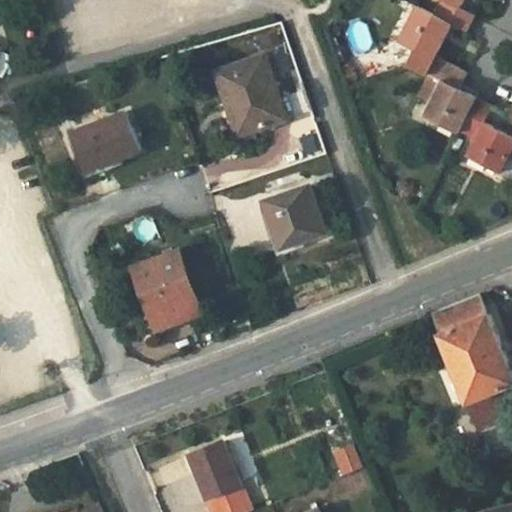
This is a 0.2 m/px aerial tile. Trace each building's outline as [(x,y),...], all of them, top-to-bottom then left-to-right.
[(426,72),(435,55),(451,23),(467,31),(476,13),(460,6),(448,0),(443,0),(436,15),(418,6),(401,39),(417,47),(409,64),(426,72)] [(239,103),(249,131),(287,118),(265,54),(217,70),(229,106),(239,103)] [(435,55),(426,72),(442,80),(426,113),(459,129),(475,97),(459,88),(468,72),(435,55)] [(511,135),(501,130),(485,122),(493,106),(475,97),(459,129),(476,138),(469,155),(502,170),(510,156),(511,157),(511,135)] [(240,134),(249,131),(239,103),(229,106),(240,134)] [(511,107),(501,130),(511,135),(511,107)] [(126,112),(73,132),(87,168),(114,158),(141,148),(126,112)] [(116,166),(114,158),(87,168),(91,176),(116,166)] [(13,166),(0,170),(15,212),(27,208),(13,166)] [(326,232),(310,185),(265,202),(282,248),(326,232)] [(34,244),(47,239),(35,211),(22,216),(34,244)] [(139,266),(139,267),(161,326),(201,312),(179,252),(139,266)] [(511,367),(481,292),(433,312),(480,428),(506,417),(500,404),(511,399),(507,387),(511,384),(511,367)] [(463,413),(454,417),(459,431),(469,427),(463,413)] [(200,470),(199,471),(216,511),(249,511),(253,510),(235,467),(225,441),(194,454),(200,470)] [(342,476),(364,468),(355,443),(333,450),(342,476)] [(192,474),(199,471),(200,470),(194,454),(185,458),(192,474)]
